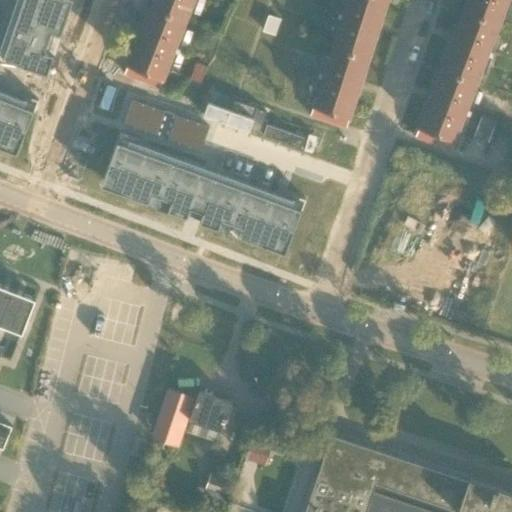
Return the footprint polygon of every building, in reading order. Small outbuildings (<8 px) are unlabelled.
[(24,0),(4,59),(49,74),(73,0),(24,0)] [(160,0),(157,8),(198,23),(205,0),(160,0)] [(373,0),(332,0),(328,13),(368,27),(377,1),(373,0)] [(511,1),(506,0),(475,0),(470,16),(511,29),(511,24),(511,1)] [(157,8),(149,33),(189,47),(198,23),(157,8)] [(470,16),(462,41),(502,55),(511,29),(470,16)] [(216,20),(213,28),(225,32),(227,24),(216,20)] [(213,28),(210,36),(222,40),(225,32),(213,28)] [(322,28),(314,53),(354,67),(363,42),(322,28)] [(149,33),(140,58),(180,72),(189,47),(149,33)] [(289,36),(287,44),(298,48),(301,40),(289,36)] [(287,44),(284,52),(296,56),(298,48),(287,44)] [(314,53),(305,78),(346,92),(354,67),(314,53)] [(455,55),(446,80),(489,94),(497,69),(455,55)] [(140,58),(131,83),(172,97),(180,72),(140,58)] [(199,69),(196,77),(207,81),(210,73),(199,69)] [(196,77),(193,85),(205,89),(207,81),(196,77)] [(305,78),(296,102),(337,117),(346,92),(305,78)] [(446,80),(438,105),(480,119),(489,94),(446,80)] [(272,85),(270,93),(281,97),(284,89),(272,85)] [(115,89),(107,116),(120,120),(128,93),(115,89)] [(270,93),(267,101),(278,105),(281,97),(270,93)] [(0,145),(7,148),(11,139),(21,143),(35,109),(0,94),(0,145)] [(132,98),(128,111),(139,114),(143,102),(132,98)] [(143,102),(139,114),(150,118),(154,105),(143,102)] [(296,102),(288,128),(328,142),(337,117),(296,102)] [(154,105),(150,118),(161,122),(165,109),(154,105)] [(438,105),(429,130),(471,145),(480,119),(438,105)] [(128,111),(123,123),(134,127),(139,114),(128,111)] [(177,113),(172,126),(183,130),(188,117),(177,113)] [(139,114),(134,127),(145,131),(150,118),(139,114)] [(492,136),(495,117),(482,115),(479,134),(492,136)] [(188,117),(183,130),(194,134),(198,121),(188,117)] [(150,118),(145,131),(156,135),(161,122),(150,118)] [(198,121),(194,134),(205,138),(209,125),(198,121)] [(172,126),(168,139),(179,143),(183,130),(172,126)] [(183,130),(179,143),(189,146),(194,134),(183,130)] [(429,130),(420,155),(463,170),(471,145),(429,130)] [(194,134),(189,146),(200,150),(205,138),(194,134)] [(118,140),(105,175),(115,179),(112,188),(149,202),(152,193),(171,200),(168,209),(187,216),(189,212),(196,214),(201,216),(200,220),(219,227),(222,218),(242,225),(238,234),(275,248),(279,239),(289,243),(302,208),(118,140)] [(496,144),(493,152),(505,156),(508,148),(496,144)] [(493,152),(490,160),(502,164),(505,156),(493,152)] [(0,283),(0,322),(13,289),(0,283)] [(13,289),(0,322),(0,323),(22,332),(23,332),(36,298),(35,297),(13,289)] [(192,396),(170,388),(154,434),(176,442),(192,396)] [(227,418),(233,420),(237,409),(232,407),(234,402),(199,390),(190,418),(224,429),(227,418)] [(0,420),(0,446),(3,448),(13,425),(0,420)] [(511,511),(511,493),(509,492),(333,434),(306,511),(511,511)] [(252,440),(246,457),(260,462),(266,445),(252,440)] [(234,480),(210,472),(205,488),(229,495),(234,480)]
